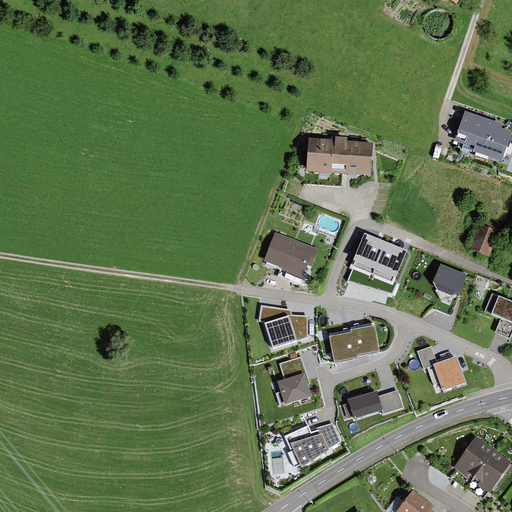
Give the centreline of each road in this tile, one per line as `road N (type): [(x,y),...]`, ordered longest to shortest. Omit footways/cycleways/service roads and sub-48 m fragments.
road 1 (tertiary): [(279,510),(416,427),(508,397)]
road 2 (track): [(250,292),(0,255)]
road 3 (residential): [(331,303),(350,233),(365,224),(511,282)]
road 4 (residential): [(408,324),(495,363),(508,397)]
road 5 (residential): [(408,324),(387,361),(326,382),(331,405)]
